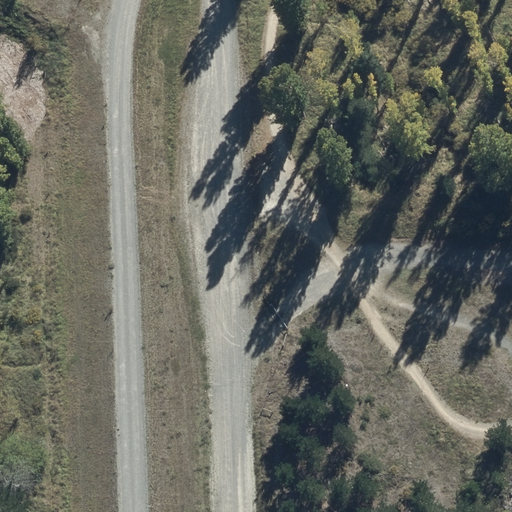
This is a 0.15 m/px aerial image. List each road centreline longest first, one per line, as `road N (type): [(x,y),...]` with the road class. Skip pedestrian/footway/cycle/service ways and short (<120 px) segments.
road 1 (unclassified): [(129,511),(117,58),(129,0)]
road 2 (unclassified): [(218,0),(223,342)]
road 3 (unclassified): [(223,342),(357,278),(511,264)]
road 4 (unclassified): [(223,342),(229,511)]
